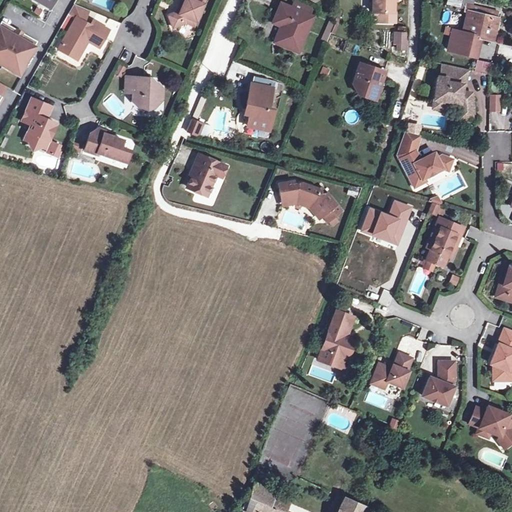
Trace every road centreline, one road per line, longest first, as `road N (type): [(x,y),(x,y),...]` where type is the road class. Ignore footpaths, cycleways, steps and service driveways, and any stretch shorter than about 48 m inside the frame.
road 1 (residential): [(234,0),(155,189),(158,203),(256,230)]
road 2 (residential): [(511,245),(490,238),(457,330),(399,308)]
road 3 (residential): [(148,0),(89,102)]
